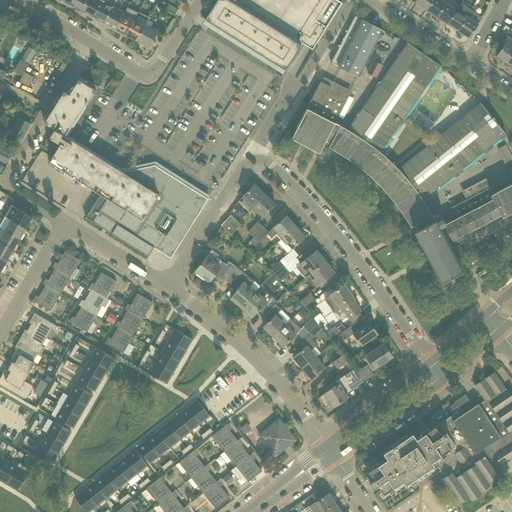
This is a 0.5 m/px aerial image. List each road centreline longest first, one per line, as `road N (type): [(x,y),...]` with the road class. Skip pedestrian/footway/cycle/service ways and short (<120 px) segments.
road 1 (residential): [(167,286),(244,165),(272,165),(357,258),(428,364)]
road 2 (residential): [(331,450),(231,336),(167,286)]
road 3 (residential): [(153,75),(11,0)]
road 4 (tertiary): [(428,364),(342,432),(331,450)]
road 5 (tertiary): [(331,450),(353,445),(441,383)]
road 6 (residential): [(0,336),(64,224)]
road 7 (residential): [(469,65),(366,0)]
road 8 (residential): [(167,286),(64,224)]
